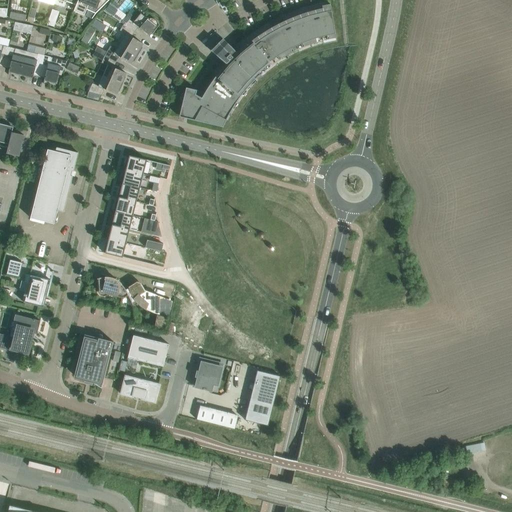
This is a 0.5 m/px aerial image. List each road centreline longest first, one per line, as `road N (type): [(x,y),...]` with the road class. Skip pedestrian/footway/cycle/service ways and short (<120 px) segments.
road 1 (secondary): [(275,511),(348,208)]
road 2 (residential): [(46,394),(119,127)]
road 3 (tertiary): [(284,168),(119,127)]
road 4 (secondary): [(359,159),(396,0)]
road 5 (unclassified): [(126,511),(107,495),(0,468)]
road 6 (residential): [(164,431),(46,394)]
road 7 (tertiary): [(119,127),(0,96)]
